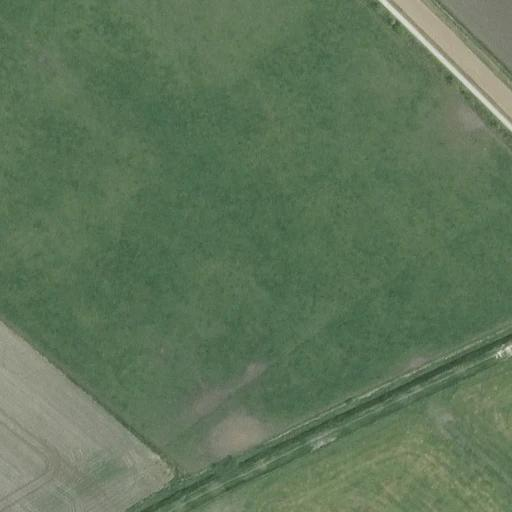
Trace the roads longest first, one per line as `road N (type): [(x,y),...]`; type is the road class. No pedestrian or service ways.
road 1 (track): [(511,347),(172,511)]
road 2 (track): [(400,0),(511,110)]
